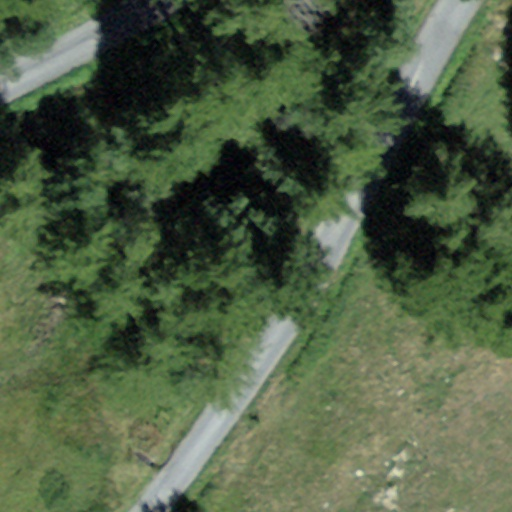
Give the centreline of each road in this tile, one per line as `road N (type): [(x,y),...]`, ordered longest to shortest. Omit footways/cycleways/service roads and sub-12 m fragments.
road 1 (unclassified): [(461,0),(288,314),(149,511)]
road 2 (unclassified): [(0,88),(157,0)]
